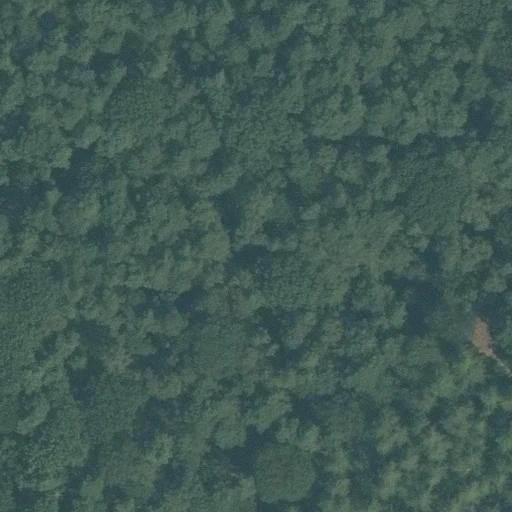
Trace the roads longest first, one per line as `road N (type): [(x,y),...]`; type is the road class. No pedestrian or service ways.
road 1 (track): [(183,511),(511,254)]
road 2 (unknown): [(511,352),(328,511)]
